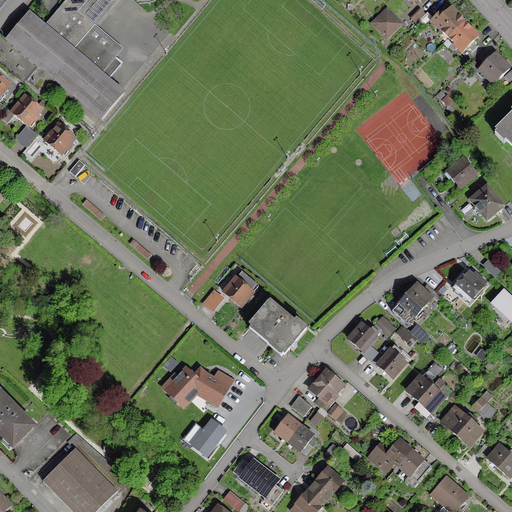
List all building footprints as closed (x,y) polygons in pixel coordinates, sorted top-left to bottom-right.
[(68,0),(44,29),(28,15),(6,41),(101,121),(122,95),(106,82),(121,65),(113,59),(117,54),(109,47),(104,52),(85,36),(115,0),(68,0)] [(414,23),(423,14),(419,10),(410,19),(414,23)] [(434,25),(447,39),(464,24),(450,10),(446,13),(444,11),(438,17),(437,16),(430,22),(434,26),(434,25)] [(373,24),(385,38),(398,25),(386,12),(373,24)] [(477,38),(464,24),(447,39),(461,53),(465,49),(467,51),(475,43),(473,42),(477,38)] [(490,59),(489,57),(480,65),(482,67),(478,71),(493,86),(509,70),(495,55),(490,59)] [(435,97),(439,100),(444,96),(440,92),(435,97)] [(442,101),(447,106),(451,102),(446,97),(442,101)] [(24,98),(11,114),(26,127),(31,121),(34,123),(38,118),(36,116),(40,111),(24,98)] [(511,148),(511,116),(496,132),(511,148)] [(60,156),(65,150),(67,152),(72,146),(69,144),(73,139),(58,126),(44,142),(60,156)] [(462,160),(447,173),(459,189),(475,176),(462,160)] [(68,173),(74,178),(84,166),(78,161),(68,173)] [(470,202),(476,209),(475,209),(479,215),(480,214),(486,221),(502,208),(486,189),(470,202)] [(105,216),(87,199),(83,203),(102,220),(105,216)] [(152,255),(133,239),(129,243),(148,260),(152,255)] [(241,273),(223,294),(239,308),(257,287),(241,273)] [(483,287),(485,284),(474,275),(472,277),(467,273),(452,289),(468,304),(483,288),(483,287)] [(396,306),(392,310),(407,323),(414,316),(415,317),(434,296),(417,281),(395,305),(396,306)] [(201,305),(211,313),(223,299),(214,290),(201,305)] [(510,323),(511,321),(511,301),(503,293),(491,305),(510,323)] [(269,303),(250,327),(283,355),(305,330),(295,322),(294,324),(269,303)] [(372,328),(368,332),(361,325),(348,341),(362,354),(379,335),(372,328)] [(386,336),(392,329),(387,325),(381,332),(386,336)] [(421,344),(427,337),(416,327),(410,334),(421,344)] [(401,354),(393,347),(377,366),(391,379),(405,364),(398,358),(401,354)] [(440,371),(435,366),(428,372),(434,377),(440,371)] [(206,400),(217,407),(232,382),(231,381),(230,382),(217,374),(213,380),(203,374),(199,371),(193,377),(185,370),(173,383),(171,380),(162,390),(182,409),(199,391),(209,396),(206,400)] [(309,391),(319,400),(314,406),(326,415),(327,414),(332,419),(340,410),(334,405),(331,410),(329,408),(333,403),(330,400),(342,387),(325,372),(309,391)] [(406,393),(418,403),(434,385),(429,381),(426,384),(419,378),(406,393)] [(438,380),(434,385),(418,403),(414,408),(425,419),(443,399),(437,393),(444,385),(438,380)] [(0,436),(11,448),(12,449),(33,428),(0,394),(0,436)] [(450,394),(447,399),(452,404),(456,399),(450,394)] [(491,408),(474,394),(466,403),(482,418),(491,408)] [(300,397),(291,408),(303,416),(310,406),(300,397)] [(456,437),(473,418),(468,414),(465,418),(454,408),(441,424),(456,437)] [(309,422),(315,427),(322,418),(316,413),(309,422)] [(287,416),(274,433),(287,443),(299,426),(287,416)] [(473,418),(456,437),(468,448),(481,432),(474,426),(477,423),(473,418)] [(227,430),(211,419),(192,445),(207,456),(227,430)] [(287,443),(304,457),(312,448),(307,444),(313,437),(299,426),(287,443)] [(397,467),(410,451),(398,441),(388,452),(384,448),(372,462),(385,473),(393,464),(397,467)] [(324,455),(329,460),(338,450),(332,445),(324,455)] [(490,450),(484,445),(474,456),(480,461),(490,450)] [(489,463),(508,479),(511,474),(511,454),(510,453),(508,455),(499,447),(492,454),(495,456),(489,463)] [(96,511),(116,493),(74,450),(42,482),(43,483),(44,481),(73,511),(96,511)] [(430,468),(429,467),(410,451),(397,467),(408,477),(405,481),(413,487),(430,468)] [(239,478),(252,488),(265,472),(247,458),(240,467),(245,471),(239,478)] [(327,469),(316,481),(332,495),(342,483),(327,469)] [(274,486),(278,482),(265,472),(252,488),(265,498),(259,505),(267,511),(282,492),(274,486)] [(439,511),(455,511),(467,498),(444,479),(431,495),(444,506),(439,511)] [(321,507),(332,495),(316,481),(306,493),(321,507)] [(316,511),(321,507),(306,493),(290,511),(316,511)] [(0,511),(3,511),(10,506),(0,496),(0,511)] [(235,507),(239,510),(244,504),(240,501),(235,507)]
